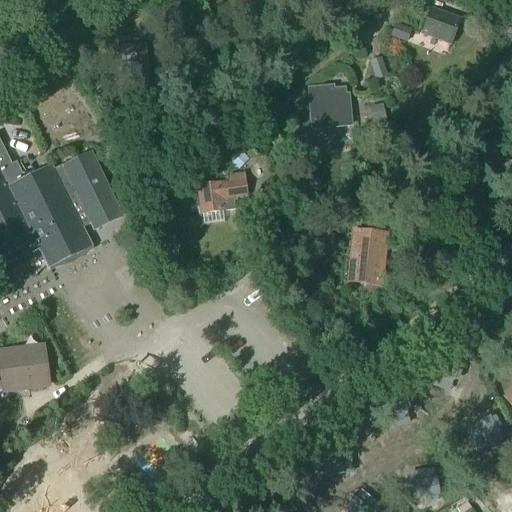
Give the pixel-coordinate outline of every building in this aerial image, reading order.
[(450,47),(459,23),(431,12),(422,36),(450,47)] [(393,26),(388,38),(404,44),(408,32),(393,26)] [(120,57),(109,58),(111,79),(147,76),(145,49),(120,51),(120,57)] [(334,88),(306,90),(311,134),(352,130),(349,96),(346,96),(345,90),(334,91),(334,88)] [(433,116),(407,132),(415,145),(441,129),(433,116)] [(502,192),(509,166),(495,162),(499,148),(476,142),(472,156),(478,158),(471,184),(502,192)] [(0,145),(0,266),(6,278),(34,264),(30,257),(39,252),(48,271),(91,250),(86,240),(82,231),(89,228),(93,235),(123,220),(91,155),(62,170),(61,168),(54,172),(52,168),(24,181),(16,165),(10,167),(0,145)] [(230,185),(198,189),(201,216),(220,213),(235,211),(234,206),(237,205),(236,200),(246,198),(243,177),(229,179),(230,185)] [(379,285),(384,236),(357,232),(351,282),(379,285)] [(275,260),(285,254),(278,241),(267,247),(275,260)] [(467,328),(456,336),(464,346),(475,337),(467,328)] [(48,388),(43,350),(0,355),(0,376),(1,377),(3,394),(48,388)] [(440,397),(430,405),(439,416),(449,408),(440,397)] [(374,478),(373,492),(386,493),(387,480),(374,478)]
